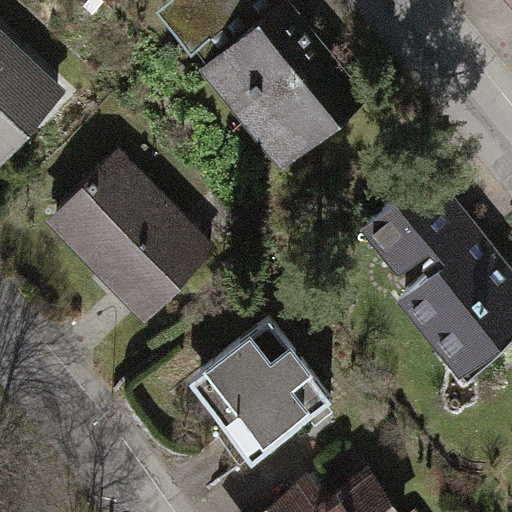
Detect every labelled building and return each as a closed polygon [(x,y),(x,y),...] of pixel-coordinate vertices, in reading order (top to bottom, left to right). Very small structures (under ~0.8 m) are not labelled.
[(254,0),(183,0),(212,35),(254,0)] [(263,14),(208,58),(265,130),(268,128),(290,154),(363,96),(292,7),(270,24),(263,14)] [(0,33),(0,150),(58,90),(0,33)] [(117,149),(61,204),(123,268),(118,273),(150,305),(211,246),(117,149)] [(462,216),(424,170),(368,215),(406,262),(429,243),(462,216)] [(430,267),(405,288),(457,353),(450,359),(466,379),(511,343),(503,334),(511,326),(511,278),(462,216),(429,243),(434,250),(423,259),(430,267)] [(270,314),(191,375),(252,454),(332,393),(270,314)] [(302,482),(260,511),(397,511),(369,473),(321,508),(302,482)]
